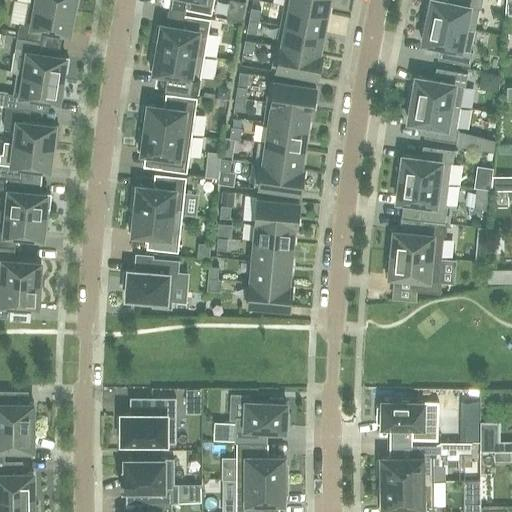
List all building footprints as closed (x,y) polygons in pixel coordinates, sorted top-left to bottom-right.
[(29,2),(74,11),(75,0),(31,0),(31,2),(29,2)] [(211,13),(214,0),(188,0),(186,8),(211,13)] [(284,0),(283,4),(327,14),(329,0),(284,0)] [(428,0),(425,19),(474,29),(479,8),(480,8),(482,0),(456,0),(457,0),(456,0),(428,0)] [(20,23),(17,36),(41,40),(43,28),(70,33),(74,11),(29,2),(25,24),(20,23)] [(283,4),(280,24),(323,33),(327,14),(283,4)] [(248,18),(259,20),(261,9),(250,6),(248,18)] [(355,35),(357,16),(337,13),(334,32),(355,35)] [(162,22),(161,26),(157,25),(155,39),(159,40),(158,47),(204,55),(211,18),(186,14),(183,26),(162,22)] [(259,20),(248,18),(246,30),(256,32),(259,20)] [(470,50),(474,29),(425,19),(420,43),(440,48),(446,49),(444,59),(470,64),(472,51),(470,50)] [(280,24),(276,44),(320,53),(323,33),(280,24)] [(39,52),(41,40),(17,36),(15,49),(12,68),(12,69),(17,71),(62,78),(63,71),(68,71),(70,58),(66,57),(66,56),(39,52)] [(253,52),(255,41),(244,39),(242,50),(253,52)] [(322,53),(320,53),(276,44),(271,66),(318,75),(322,53)] [(198,92),(204,55),(158,47),(156,55),(152,54),(150,68),(154,69),(153,71),(175,75),(173,88),(198,92)] [(330,55),(329,74),(346,75),(346,56),(330,55)] [(414,73),(410,98),(460,106),(463,84),(465,85),(467,72),(444,68),(442,78),(434,77),(414,73)] [(498,73),(482,70),(478,86),(495,90),(498,73)] [(8,92),(7,105),(30,109),(32,97),(59,101),(59,99),(63,99),(65,85),(61,85),(62,78),(17,71),(13,93),(8,92)] [(266,101),(310,108),(313,109),(316,87),(269,80),(266,101)] [(217,83),(215,97),(230,99),(232,86),(217,83)] [(235,96),(246,98),(247,86),(237,85),(235,96)] [(149,103),(148,106),(144,105),(142,119),(146,120),(145,127),(192,134),(197,97),(172,93),(170,106),(149,103)] [(246,98),(235,96),(233,108),(244,110),(246,98)] [(460,106),(410,98),(406,122),(426,126),(436,127),(434,138),(456,141),(458,128),(456,128),(460,106)] [(263,122),(268,123),(268,122),(307,128),(310,108),(266,101),(263,122)] [(15,129),(14,142),(53,147),(54,139),(57,140),(59,126),(55,125),(56,124),(29,120),(30,109),(7,105),(4,128),(15,129)] [(268,122),(268,123),(265,142),(304,148),(307,128),(268,122)] [(240,139),(241,127),(231,125),(229,137),(240,139)] [(187,171),(192,134),(145,127),(144,135),(140,135),(138,149),(142,149),(142,152),(163,155),(162,168),(187,171)] [(481,149),(483,137),(470,133),(468,147),(481,149)] [(259,141),(256,161),(302,168),(304,148),(265,142),(259,141)] [(0,153),(0,155),(0,175),(22,178),(23,166),(50,169),(53,147),(14,142),(12,154),(0,153)] [(401,152),(397,180),(447,187),(451,162),(452,162),(454,150),(429,146),(428,156),(421,155),(401,152)] [(231,159),(233,150),(223,149),(222,157),(231,159)] [(230,170),(231,159),(222,157),(220,169),(230,170)] [(304,168),(302,168),(256,161),(255,163),(257,163),(254,183),(301,190),(304,168)] [(206,176),(219,177),(220,165),(207,164),(206,176)] [(138,183),(137,187),(133,186),(131,200),(136,201),(135,208),(182,213),(186,176),(161,173),(160,186),(138,183)] [(0,188),(4,189),(1,211),(45,215),(46,205),(49,205),(50,194),(47,193),(47,192),(20,190),(22,178),(0,175),(0,188)] [(492,189),(503,189),(503,175),(492,175),(492,189)] [(475,187),(477,187),(490,189),(492,178),(477,176),(475,187)] [(425,206),(423,220),(444,222),(447,205),(445,205),(447,187),(397,180),(394,201),(403,203),(425,206)] [(490,189),(477,187),(475,197),(489,198),(490,189)] [(257,198),(255,220),(287,223),(297,224),(299,202),(287,201),(257,198)] [(221,205),(220,216),(230,217),(231,205),(221,205)] [(182,213),(135,208),(134,216),(130,216),(128,230),(133,230),(132,233),(154,235),(153,248),(178,251),(182,213)] [(0,245),(15,247),(16,235),(43,238),(45,215),(1,211),(0,210),(0,245)] [(255,220),(253,240),(293,244),(294,233),(295,224),(289,223),(255,220)] [(391,252),(441,257),(443,234),(446,235),(447,223),(444,222),(423,220),(422,232),(390,229),(389,243),(392,243),(391,252)] [(220,224),(218,236),(230,237),(231,225),(220,224)] [(218,237),(217,248),(226,249),(227,238),(218,237)] [(253,240),(251,260),(287,264),(291,264),(293,244),(287,243),(253,240)] [(0,279),(0,280),(40,283),(41,261),(14,259),(15,247),(0,245),(0,258),(2,258),(0,280),(0,279)] [(486,252),(476,251),(475,261),(485,262),(486,252)] [(387,261),(386,275),(417,278),(416,290),(440,292),(441,280),(439,280),(441,257),(391,252),(390,261),(387,261)] [(170,306),(173,274),(178,274),(180,259),(151,257),(150,270),(148,270),(128,269),(128,271),(125,271),(124,285),(127,285),(126,296),(154,299),(153,305),(170,306)] [(249,281),(287,284),(292,284),(290,284),(291,264),(287,264),(251,260),(249,281)] [(208,277),(217,278),(219,266),(209,265),(208,277)] [(499,282),(499,270),(487,270),(487,282),(499,282)] [(217,278),(208,277),(207,289),(221,290),(222,278),(217,278)] [(0,315),(10,316),(11,304),(38,306),(40,283),(0,280),(0,315)] [(249,281),(247,306),(263,307),(263,304),(287,306),(290,306),(292,284),(287,284),(249,281)] [(0,424),(34,425),(34,402),(6,402),(6,401),(6,390),(0,389),(0,424)] [(121,441),(176,441),(175,397),(151,397),(151,413),(121,413),(121,416),(117,416),(117,432),(121,432),(121,441)] [(236,416),(236,423),(215,422),(214,439),(235,440),(235,442),(237,442),(262,443),(263,429),(285,430),(285,427),(287,427),(289,427),(289,413),(287,413),(286,412),(286,401),(284,401),(284,398),(269,397),(269,401),(246,400),(246,401),(245,416),(236,416)] [(382,401),(382,408),(380,408),(380,425),(382,425),(413,425),(413,438),(436,438),(437,402),(382,401)] [(479,439),(480,401),(461,401),(460,438),(479,439)] [(481,450),(494,450),(511,450),(511,440),(499,441),(499,421),(480,422),(481,450)] [(33,448),(34,425),(0,424),(0,460),(5,460),(5,448),(33,448)] [(472,441),(458,441),(458,453),(472,453),(472,441)] [(262,443),(237,442),(236,479),(287,479),(287,464),(284,464),(284,456),(262,455),(262,443)] [(381,474),(382,481),(433,480),(433,456),(436,456),(436,443),(411,444),(411,456),(381,456),(381,459),(377,459),(377,474),(381,474)] [(121,489),(149,489),(149,503),(172,502),(178,502),(178,483),(174,483),(174,458),(124,457),(124,469),(121,469),(121,489)] [(5,472),(5,460),(0,460),(0,495),(34,495),(33,472),(5,472)] [(236,511),(261,511),(262,502),(284,502),(284,494),(287,494),(287,479),(236,479),(236,501),(236,511)] [(434,505),(433,480),(382,481),(382,488),(378,488),(378,503),(382,503),(382,506),(412,506),(412,511),(436,511),(437,505),(434,505)] [(38,511),(38,504),(34,504),(34,495),(0,495),(0,511),(38,511)] [(171,511),(172,502),(149,503),(147,503),(147,511),(171,511)]
